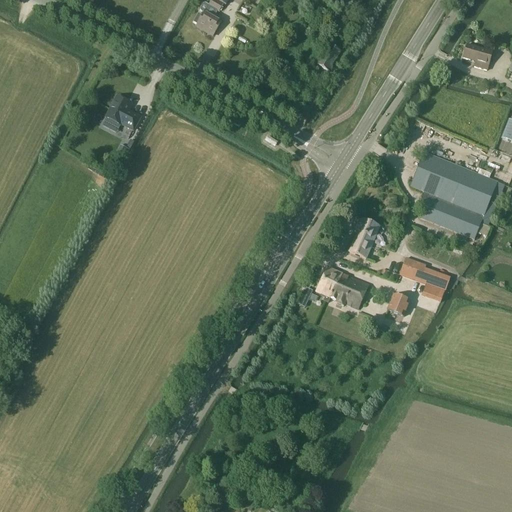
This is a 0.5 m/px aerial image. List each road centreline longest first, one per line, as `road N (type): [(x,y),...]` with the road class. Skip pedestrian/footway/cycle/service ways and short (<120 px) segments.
road 1 (unclassified): [(146,511),(350,170)]
road 2 (primary): [(129,511),(335,172)]
road 3 (unclassified): [(282,129),(44,0)]
road 4 (unclassified): [(464,0),(350,170)]
road 5 (primary): [(344,157),(444,0)]
